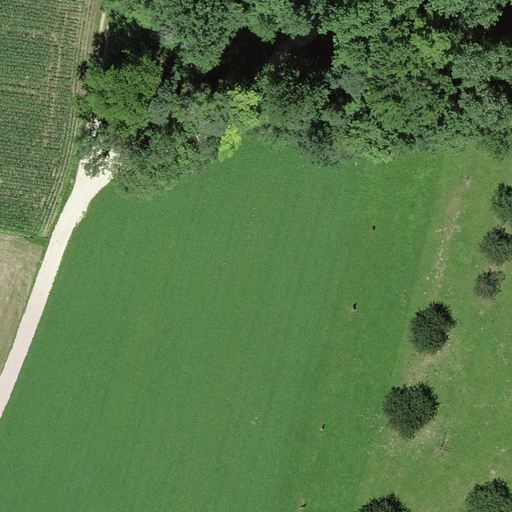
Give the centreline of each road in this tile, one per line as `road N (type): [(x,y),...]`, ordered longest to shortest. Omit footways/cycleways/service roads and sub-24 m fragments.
road 1 (track): [(0,395),(65,223),(83,198),(367,0)]
road 2 (track): [(120,0),(83,198)]
